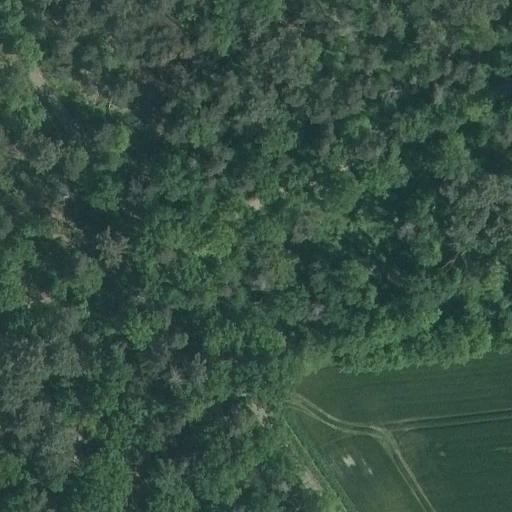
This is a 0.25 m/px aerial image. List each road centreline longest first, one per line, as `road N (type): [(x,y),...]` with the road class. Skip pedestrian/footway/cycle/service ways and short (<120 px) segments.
road 1 (track): [(511,83),(162,244)]
road 2 (track): [(335,511),(162,244)]
road 3 (track): [(162,244),(0,316)]
